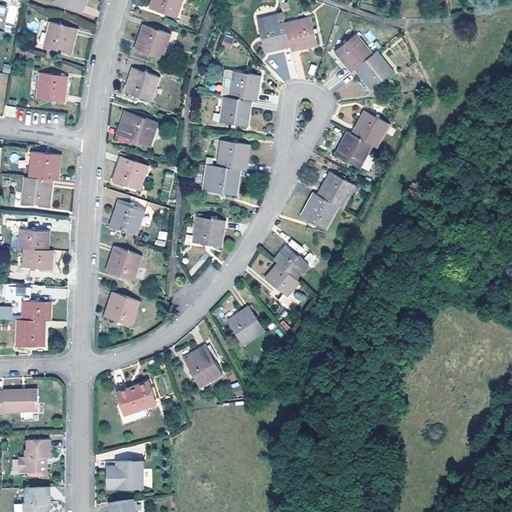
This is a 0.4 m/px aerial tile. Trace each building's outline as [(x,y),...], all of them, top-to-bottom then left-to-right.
[(86,0),(55,0),(54,4),(82,14),(86,0)] [(184,0),(151,0),(149,9),(178,20),(184,0)] [(286,25),(283,14),(258,21),(265,52),(290,46),(286,25)] [(311,20),(286,25),(290,46),(292,51),(317,45),(311,20)] [(76,30),(51,23),(44,48),(69,55),(76,30)] [(170,35),(144,27),(137,52),(162,60),(170,35)] [(221,45),(230,49),(235,38),(225,34),(221,45)] [(394,73),(378,52),(373,55),(357,35),(336,51),(352,72),(356,69),(372,89),(394,73)] [(160,77),(135,69),(127,95),(152,103),(160,77)] [(63,103),(67,78),(40,73),(36,99),(63,103)] [(233,73),(229,98),(251,101),(255,102),(259,76),(233,73)] [(229,98),(224,97),(221,124),(247,127),(251,101),(229,98)] [(3,115),(13,117),(15,107),(4,105),(3,115)] [(365,113),(353,136),(371,146),(376,149),(388,126),(365,113)] [(159,124),(128,114),(120,140),(150,149),(159,124)] [(348,133),(336,157),(359,169),(371,146),(353,136),(348,133)] [(222,141),(218,167),(240,170),(245,171),(248,145),(222,141)] [(33,153),(31,179),(52,181),(58,181),(60,155),(33,153)] [(367,155),(362,168),(369,171),(374,158),(367,155)] [(150,167),(124,159),(116,184),(141,192),(150,167)] [(236,197),(240,170),(218,167),(208,165),(204,192),(236,197)] [(337,207),(342,209),(354,187),(330,174),(318,196),(337,207)] [(52,181),(31,179),(26,178),(24,204),(50,207),(52,181)] [(324,230),(337,207),(318,196),(314,194),(301,217),(324,230)] [(147,212),(122,203),(113,228),(139,237),(147,212)] [(219,248),(224,222),(198,217),(193,243),(219,248)] [(26,249),(47,251),(48,232),(22,231),(20,249),(26,249)] [(166,240),(167,232),(159,231),(157,238),(166,240)] [(286,247),(274,262),(278,266),(266,280),(284,295),(278,302),(291,313),(297,306),(287,298),(299,283),(295,279),(307,266),(319,275),(326,268),(309,254),(303,262),(286,247)] [(13,268),(12,285),(27,286),(28,269),(51,270),(52,251),(47,251),(26,249),(25,268),(13,268)] [(142,257),(117,249),(109,273),(134,282),(142,257)] [(22,321),(44,322),(49,322),(49,303),(26,302),(27,286),(12,285),(11,302),(23,302),(22,321)] [(140,302),(115,294),(106,318),(131,327),(140,302)] [(0,319),(12,319),(12,306),(0,306),(0,319)] [(242,346),(264,331),(249,309),(227,324),(242,346)] [(43,348),(44,322),(22,321),(18,321),(17,347),(43,348)] [(221,376),(206,347),(183,359),(197,388),(221,376)] [(159,400),(150,376),(137,381),(138,383),(129,387),(127,385),(119,388),(127,411),(159,400)] [(3,393),(0,393),(0,415),(3,415),(3,413),(37,413),(36,390),(24,391),(24,394),(12,394),(12,391),(3,391),(3,393)] [(39,477),(47,476),(47,466),(47,457),(51,457),(53,457),(52,440),(29,440),(30,450),(27,450),(27,457),(21,457),(22,472),(29,473),(39,472),(39,477)] [(127,467),(122,467),(108,467),(108,489),(144,490),(144,471),(143,472),(143,463),(128,462),(127,467)] [(52,487),(29,487),(29,503),(26,503),(26,511),(51,511),(51,510),(48,510),(48,503),(52,503),(53,503),(52,487)] [(137,511),(136,499),(111,502),(112,511),(137,511)]
